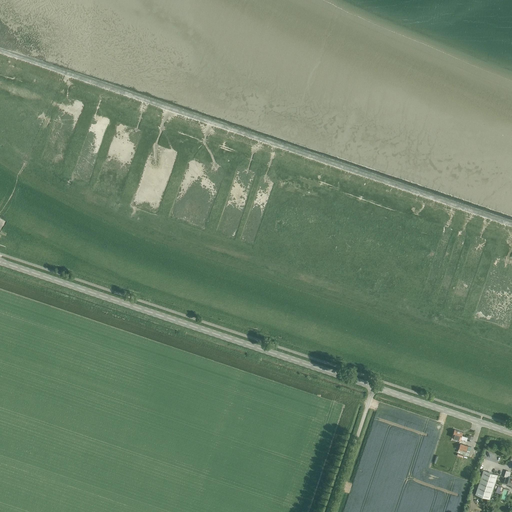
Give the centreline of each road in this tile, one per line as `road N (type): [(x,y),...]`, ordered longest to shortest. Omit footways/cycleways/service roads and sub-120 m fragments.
road 1 (secondary): [(373,387),(0,262)]
road 2 (secondary): [(511,434),(373,387)]
road 3 (unclassified): [(331,511),(373,387)]
